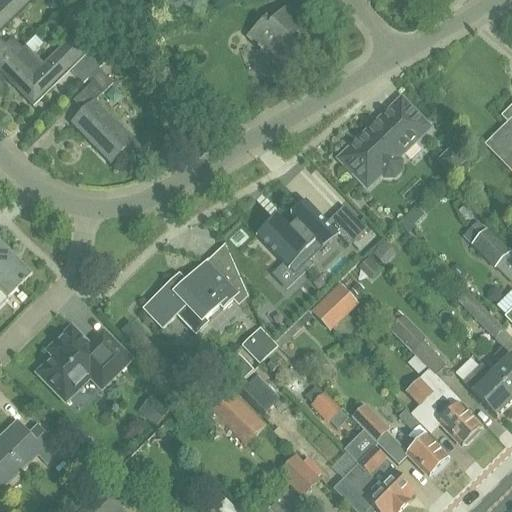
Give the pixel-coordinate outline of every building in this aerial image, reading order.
[(0,70),(1,71),(22,51),(13,42),(6,48),(0,41),(0,33),(34,0),(0,0),(3,3),(0,5),(0,70)] [(306,61),(323,44),(289,10),(273,26),(268,21),(250,39),(284,73),(300,56),(306,61)] [(35,38),(22,51),(1,71),(35,105),(70,71),(84,85),(89,81),(99,70),(116,54),(101,39),(87,53),(74,39),(45,68),(33,56),(43,46),(35,38)] [(99,70),(89,81),(94,85),(75,103),(86,114),(75,125),(113,164),(124,154),(132,163),(144,151),(96,103),(114,85),(99,70)] [(351,146),(338,159),(367,190),(382,176),(385,179),(390,180),(394,179),(398,176),(400,173),(401,169),(400,164),(398,161),(403,155),(405,157),(419,143),(418,142),(430,130),(402,101),(353,148),(351,146)] [(511,109),(503,118),(509,125),(488,147),(511,171),(511,109)] [(463,163),(452,152),(440,163),(451,174),(463,163)] [(276,222),(258,239),(295,276),(338,235),(307,203),(292,218),(297,224),(287,233),(276,222)] [(366,231),(359,224),(342,241),(349,248),(366,231)] [(511,283),(511,259),(485,234),(475,225),(462,239),(494,269),(495,268),(511,284),(511,283)] [(0,307),(8,300),(32,276),(0,242),(0,307)] [(172,285),(144,311),(163,331),(177,317),(196,337),(208,325),(205,322),(220,308),(224,311),(231,304),(236,299),(244,292),(248,300),(249,299),(226,247),(225,248),(228,253),(214,267),(205,275),(201,271),(179,292),(172,285)] [(356,294),(326,322),(337,333),(366,305),(356,294)] [(494,341),(502,350),(508,355),(511,351),(511,341),(504,332),(504,331),(467,294),(457,304),(494,341)] [(434,379),(435,378),(446,367),(424,344),(426,341),(404,318),(389,333),(429,373),(428,374),(434,379)] [(259,367),(278,349),(260,330),(241,348),(259,367)] [(101,391),(131,363),(104,335),(87,352),(69,333),(48,354),(54,360),(38,376),(65,404),(90,380),(101,391)] [(511,359),(508,355),(502,350),(494,357),(503,366),(492,377),(511,396),(511,359)] [(511,405),(511,396),(492,377),(482,367),(464,385),(473,395),(498,420),(499,419),(499,418),(511,405)] [(434,379),(428,374),(419,383),(432,397),(411,418),(430,436),(440,426),(462,448),(481,430),(469,418),(472,415),(435,378),(434,379)] [(278,399),(257,377),(239,395),(260,417),(278,399)] [(244,447),(255,436),(263,428),(221,386),(202,405),(244,447)] [(328,426),(340,413),(323,396),(310,408),(328,426)] [(406,457),(408,455),(387,434),(388,433),(365,410),(353,422),(399,468),(408,459),(406,457)] [(430,436),(411,418),(406,412),(398,420),(414,435),(409,439),(418,448),(409,456),(408,455),(406,457),(408,459),(409,458),(430,479),(448,460),(436,449),(439,446),(430,436)] [(47,467),(60,454),(38,431),(30,439),(17,425),(0,442),(0,493),(37,457),(47,467)] [(358,466),(403,511),(410,504),(408,502),(414,495),(395,476),(398,473),(375,449),(358,466)] [(321,482),(295,458),(277,476),(302,500),(321,482)] [(401,511),(403,511),(358,466),(342,483),(364,505),(366,502),(376,511),(401,511)] [(121,511),(135,498),(117,479),(81,511),(121,511)]
